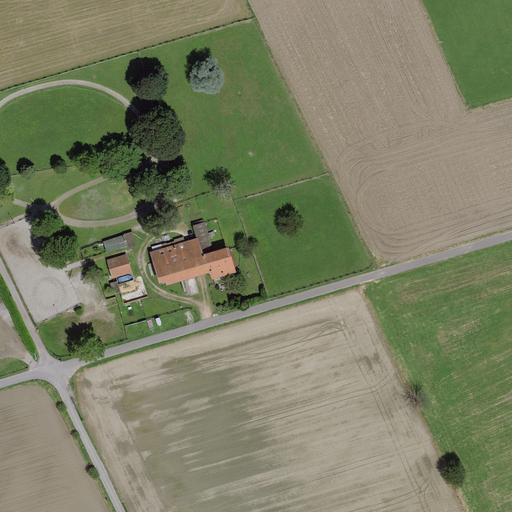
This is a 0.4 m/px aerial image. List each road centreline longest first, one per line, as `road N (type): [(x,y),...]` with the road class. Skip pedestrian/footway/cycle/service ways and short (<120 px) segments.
road 1 (unclassified): [(51,369),(511,235)]
road 2 (track): [(0,194),(69,221),(102,223),(135,215),(162,189),(156,148),(125,101),(78,81),(26,89)]
road 3 (track): [(211,323),(201,306),(152,288),(143,276),(148,239),(185,229)]
road 4 (unclassified): [(51,369),(123,511)]
road 5 (track): [(44,212),(158,157)]
